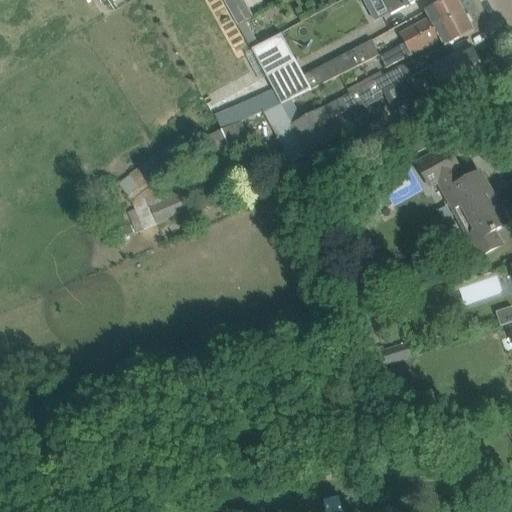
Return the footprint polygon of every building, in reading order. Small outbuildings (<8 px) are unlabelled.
[(224,0),(239,25),(246,21),(254,16),(244,0),(224,0)] [(383,0),(392,15),(406,7),(418,0),(383,0)] [(400,33),(406,43),(406,44),(465,12),(458,0),(444,0),(426,10),(430,17),(400,33)] [(406,44),(406,43),(381,56),(387,68),(411,54),(441,38),(445,46),(475,30),(465,12),(406,44)] [(239,25),(253,51),(260,47),(246,21),(239,25)] [(248,119),(264,112),(283,104),(380,55),(372,39),(305,76),(283,35),(260,47),(253,51),(275,90),(242,105),(248,119)] [(412,78),(405,65),(338,100),(345,112),(385,90),(398,83),(402,89),(414,83),(423,99),(445,87),(443,84),(481,63),(472,45),(433,67),(412,78)] [(398,83),(385,90),(402,125),(415,118),(416,121),(429,114),(430,114),(452,102),(491,81),(481,63),(443,84),(445,87),(423,99),(414,83),(402,89),(398,83)] [(345,112),(338,100),(302,119),(292,124),(308,154),(333,140),(340,137),(332,122),(331,119),(345,112)] [(243,122),(221,131),(203,139),(213,163),(253,145),(243,122)] [(449,146),(431,155),(418,162),(430,185),(439,181),(478,257),(500,246),(494,232),(511,222),(511,217),(505,204),(498,207),(481,173),(464,182),(458,172),(461,170),(449,146)] [(191,187),(165,198),(159,185),(143,193),(132,201),(136,210),(128,213),(137,233),(158,224),(159,225),(184,215),(185,218),(192,214),(191,211),(200,207),(191,187)] [(511,305),(496,311),(501,326),(511,322),(511,305)] [(376,334),(370,317),(358,321),(364,338),(376,334)] [(407,342),(369,354),(374,369),(412,357),(407,342)]
